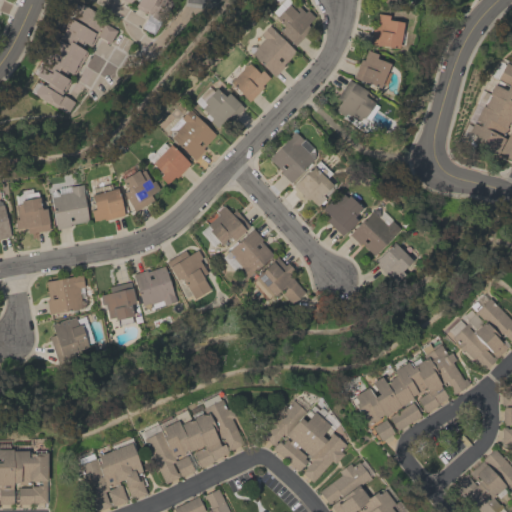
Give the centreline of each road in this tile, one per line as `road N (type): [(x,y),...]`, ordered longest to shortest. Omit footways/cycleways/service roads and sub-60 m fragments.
road 1 (residential): [(0,268),(117,247),(166,227),(320,67),(335,40),(335,0)]
road 2 (residential): [(430,488),(485,437),(489,380),(401,439),(402,456),(447,511)]
road 3 (residential): [(495,0),(455,56),(431,150),(445,173),(511,194)]
road 4 (residential): [(128,511),(259,454),(318,511)]
road 5 (residential): [(232,161),(334,276)]
